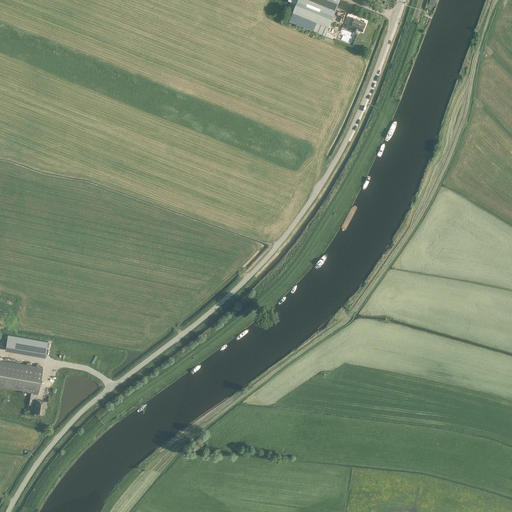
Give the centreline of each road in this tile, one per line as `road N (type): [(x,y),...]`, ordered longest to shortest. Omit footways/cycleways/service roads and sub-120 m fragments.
road 1 (track): [(29,511),(59,468),(114,415),(245,316),(298,264),(371,141),(425,0)]
road 2 (unclassified): [(7,511),(81,411),(215,307),(288,232),(347,137),(401,0)]
